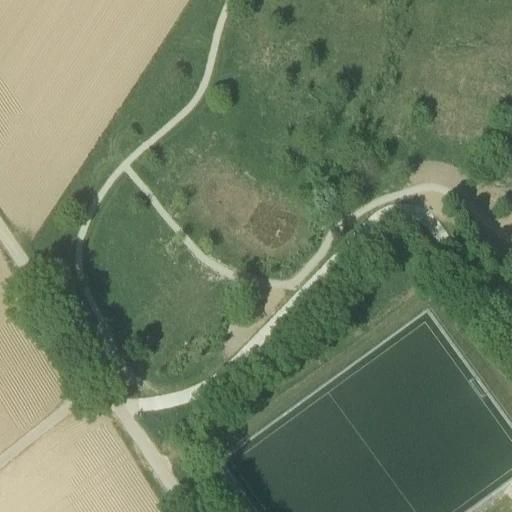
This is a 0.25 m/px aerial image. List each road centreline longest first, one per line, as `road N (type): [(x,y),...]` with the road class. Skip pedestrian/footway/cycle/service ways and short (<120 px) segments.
road 1 (unclassified): [(101,384),(0,228)]
road 2 (unclassified): [(188,511),(101,384)]
road 3 (unclassified): [(0,463),(101,384)]
